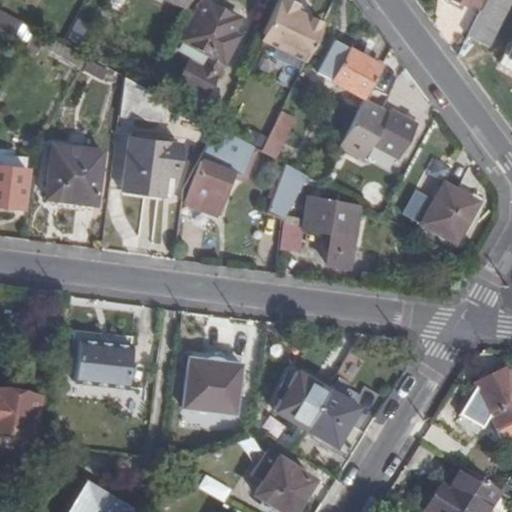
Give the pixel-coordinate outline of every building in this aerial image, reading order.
[(239,18),(203,0),(202,0),(180,40),(208,55),(201,69),(189,62),(178,82),(205,97),(223,62),(219,60),(226,46),(231,48),(237,36),(231,33),(239,18)] [(279,0),(260,40),(306,62),(324,23),(308,15),(296,10),(297,5),(298,4),(290,0),(279,0)] [(462,12),(464,7),(449,0),(447,0),(446,4),(462,12)] [(449,0),(464,7),(466,3),(481,11),(486,0),(449,0)] [(486,0),(481,11),(467,38),(486,48),(511,0),(486,0)] [(296,10),(308,15),(310,11),(297,5),(296,10)] [(0,10),(0,31),(13,39),(22,23),(0,10)] [(82,68),(87,59),(50,39),(45,48),(82,68)] [(316,76),(364,100),(380,69),(332,44),(316,76)] [(511,59),(508,57),(503,55),(498,63),(511,70),(511,59)] [(82,68),(81,69),(102,81),(108,71),(87,59),(82,68)] [(124,78),(119,116),(161,121),(164,99),(142,87),(124,78)] [(363,102),(339,146),(365,160),(372,146),(399,160),(417,125),(390,110),(388,115),(363,102)] [(279,111),(262,153),(279,159),(295,117),(279,111)] [(245,178),(261,151),(218,128),(193,172),(196,174),(183,197),(211,213),(234,172),(245,178)] [(173,176),(178,145),(128,139),(122,190),(161,195),(164,175),(173,176)] [(100,152),(52,145),(44,198),(94,205),(100,152)] [(0,204),(20,207),(26,156),(0,153),(0,204)] [(336,187),(347,165),(336,159),(324,181),(336,187)] [(306,176),(292,168),(267,214),(282,222),(306,176)] [(456,191),(442,183),(419,224),(453,242),(455,240),(476,201),(456,191)] [(460,184),(456,191),(476,201),(455,240),(462,244),(487,198),(460,184)] [(348,267),(358,205),(307,197),(303,228),(331,233),(326,263),(348,267)] [(73,382),(124,388),(126,388),(126,387),(131,345),(78,339),(73,382)] [(240,364),(188,358),(181,407),(234,414),(240,364)] [(511,381),(506,368),(473,384),(496,430),(511,422),(511,381)] [(326,390),(325,389),(296,372),(272,411),(303,430),(326,390)] [(334,384),(330,381),(325,389),(326,390),(329,392),(334,384)] [(334,384),(329,392),(326,390),(303,430),(332,446),(355,407),(352,405),(358,395),(335,382),(334,384)] [(126,388),(124,388),(122,412),(137,414),(140,389),(126,387),(126,388)] [(0,390),(0,431),(1,430),(31,435),(38,397),(0,390)] [(284,511),(291,511),(312,480),(276,457),(254,492),(284,511)] [(426,511),(483,511),(497,490),(461,468),(443,497),(435,492),(424,510),(426,511)] [(129,511),(132,509),(86,480),(66,511),(129,511)] [(438,485),(435,492),(443,497),(447,490),(438,485)]
